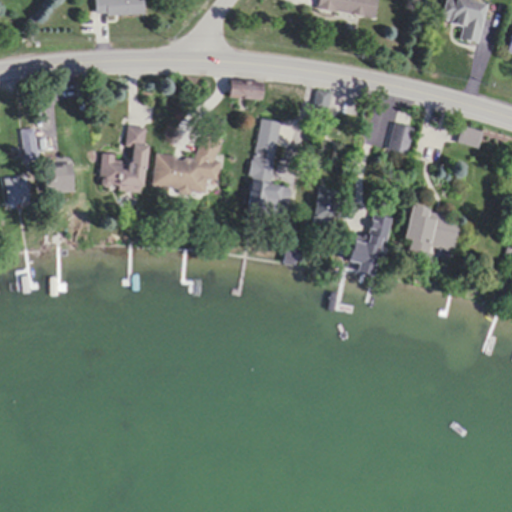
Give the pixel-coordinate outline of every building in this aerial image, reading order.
[(91,0),(92,16),(142,15),(141,0),(91,0)] [(371,19),(374,0),(314,0),(313,9),(371,19)] [(475,44),(484,3),(468,0),(442,0),(438,23),(460,27),(457,41),(475,44)] [(323,93),(309,96),(312,109),(326,106),(323,93)] [(269,182),(277,123),(256,120),(248,179),(269,182)] [(384,152),(403,156),(410,130),(391,125),(384,152)] [(201,193),(203,180),(215,181),(218,163),(213,163),(216,141),(198,138),(194,160),(154,155),(150,185),(201,193)] [(98,188),(140,193),(145,147),(128,145),(125,167),(101,164),(98,188)] [(41,193),(69,193),(69,166),(41,166),(41,193)] [(1,180),(3,205),(24,203),(22,178),(1,180)] [(451,251),(457,217),(406,208),(400,242),(451,251)] [(349,271),(368,277),(377,248),(358,242),(349,271)]
